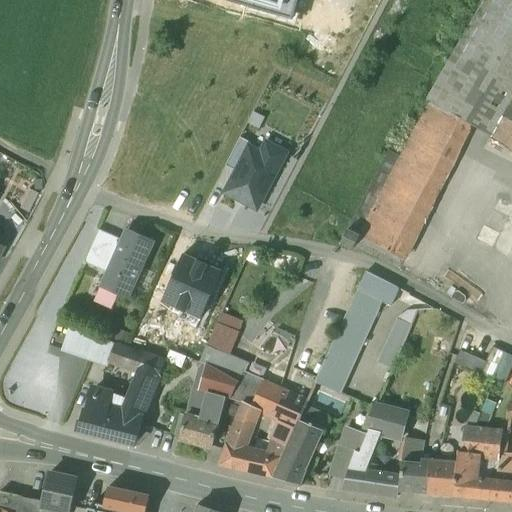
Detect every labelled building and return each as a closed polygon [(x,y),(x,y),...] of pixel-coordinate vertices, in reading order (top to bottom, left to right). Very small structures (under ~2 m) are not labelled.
[(208,0),(297,23),(303,0),(208,0)] [(473,124),(492,136),(511,102),(511,0),(487,0),(429,102),(473,124)] [(402,155),(383,193),(427,215),(473,124),(429,102),(402,155)] [(511,102),(492,136),(511,148),(511,102)] [(241,137),(226,166),(237,171),(250,147),(252,143),(241,137)] [(250,147),(237,171),(226,193),(258,209),(287,153),(267,143),(261,153),(250,147)] [(402,155),(389,150),(342,242),(354,248),(360,236),(404,259),(427,215),(383,193),(402,155)] [(139,234),(127,228),(123,235),(136,241),(139,234)] [(122,239),(100,229),(85,262),(107,272),(122,239)] [(107,272),(101,286),(130,299),(156,241),(139,234),(136,241),(123,235),(122,239),(107,272)] [(178,320),(198,329),(223,271),(184,254),(163,302),(182,310),(178,320)] [(316,381),(343,393),(392,285),(368,273),(316,381)] [(452,298),(464,304),(466,300),(465,295),(459,292),(455,292),(452,298)] [(412,314),(396,309),(381,359),(397,364),(412,314)] [(101,338),(72,328),(64,349),(93,359),(94,356),(101,338)] [(101,338),(94,356),(108,361),(116,343),(101,338)] [(134,349),(116,343),(108,361),(139,373),(144,375),(145,368),(159,377),(166,360),(135,349),(134,349)] [(493,346),(481,374),(493,380),(506,352),(493,346)] [(461,347),(457,360),(483,369),(487,356),(461,347)] [(245,370),(207,350),(202,361),(207,364),(239,382),(243,373),(245,370)] [(239,382),(207,364),(200,390),(243,402),(244,400),(246,395),(235,390),(239,382)] [(128,399),(96,387),(78,430),(133,444),(151,397),(159,377),(145,368),(144,375),(139,373),(128,399)] [(278,388),(243,373),(239,382),(235,390),(246,395),(244,400),(264,408),(261,415),(265,417),(267,414),(278,388)] [(307,400),(278,388),(267,414),(295,427),(298,420),(305,405),(307,400)] [(203,419),(187,414),(180,439),(212,448),(220,416),(214,414),(218,402),(208,400),(203,419)] [(243,402),(220,464),(243,470),(251,449),(246,448),(261,415),(264,408),(244,400),(243,402)] [(378,405),(375,404),(366,427),(370,429),(370,430),(382,432),(402,437),(403,436),(404,431),(409,412),(378,405)] [(329,417),(305,405),(298,420),(320,431),(324,432),(329,417)] [(291,436),(273,476),(301,484),(307,469),(304,468),(320,431),(298,420),(295,427),(291,436)] [(343,439),(329,479),(344,483),(354,451),(361,453),(370,430),(370,429),(366,427),(343,423),(337,437),(343,439)] [(446,425),(440,455),(432,454),(432,460),(430,459),(427,493),(432,493),(434,496),(439,497),(442,494),(454,495),(458,450),(461,451),(464,428),(448,426),(448,425),(447,424),(446,425)] [(485,430),(464,428),(461,451),(458,450),(454,495),(479,498),(481,478),(472,477),(474,469),(479,470),(480,455),(482,455),(485,430)] [(382,432),(370,430),(361,453),(372,457),(382,432)] [(271,439),(267,452),(251,449),(243,470),(273,476),(291,436),(283,432),(279,442),(271,439)] [(436,433),(427,432),(425,441),(425,442),(435,444),(435,443),(434,442),(436,433)] [(425,441),(408,437),(402,461),(422,464),(422,459),(425,442),(425,441)] [(401,476),(366,470),(372,457),(361,453),(354,451),(344,483),(343,488),(399,496),(399,491),(401,476)] [(511,457),(510,457),(510,458),(500,457),(497,480),(511,481),(511,457)] [(422,464),(402,461),(401,476),(399,491),(427,493),(430,459),(422,459),(422,464)] [(77,479),(51,473),(45,502),(38,500),(35,511),(69,511),(70,511),(77,479)] [(511,481),(497,480),(481,478),(479,498),(511,501),(511,481)] [(146,511),(150,495),(109,486),(105,505),(90,502),(87,511),(146,511)] [(38,499),(0,491),(0,511),(35,511),(38,500),(38,499)]
